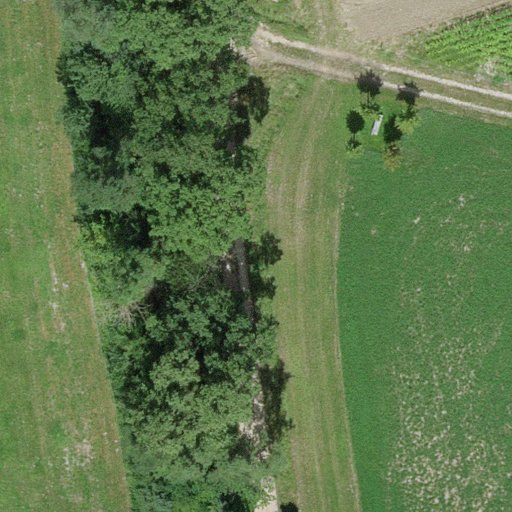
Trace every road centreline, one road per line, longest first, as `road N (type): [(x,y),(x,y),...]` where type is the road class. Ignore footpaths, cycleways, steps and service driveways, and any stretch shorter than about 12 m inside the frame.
road 1 (track): [(263,511),(217,32)]
road 2 (track): [(217,32),(267,54),(511,109)]
